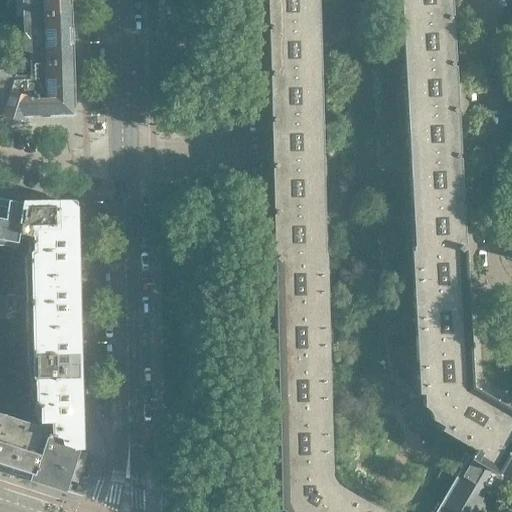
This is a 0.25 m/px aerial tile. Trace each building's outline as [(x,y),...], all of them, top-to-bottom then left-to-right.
[(67,12),(66,0),(23,0),(24,17),(67,12)] [(312,27),(310,0),(267,0),(268,5),(266,6),(266,12),(268,13),(269,28),(312,27)] [(447,19),(446,0),(401,0),(402,21),(447,19)] [(68,61),(67,30),(67,12),(24,17),(25,32),(26,56),(30,60),(30,65),(68,61)] [(450,65),(447,19),(402,21),(405,67),(450,65)] [(313,72),(312,27),(269,28),(269,51),(268,52),(268,58),(270,59),(270,74),(313,72)] [(19,66),(18,57),(7,58),(8,67),(19,66)] [(70,115),(68,61),(30,65),(30,78),(10,79),(0,114),(0,116),(18,122),(20,116),(70,115)] [(452,111),(450,65),(405,67),(407,113),(452,111)] [(0,114),(10,79),(12,72),(0,69),(0,114)] [(314,118),(313,72),(270,74),(271,97),(269,98),(269,104),(271,105),(271,120),(314,118)] [(455,157),(452,111),(407,113),(410,159),(455,157)] [(315,164),(314,118),(271,120),(272,143),(270,144),(270,150),(272,151),(272,165),(315,164)] [(457,203),(455,157),(410,159),(412,205),(457,203)] [(317,210),(315,164),(272,165),(273,189),(271,190),(271,196),(273,197),(273,211),(317,210)] [(16,234),(22,204),(0,199),(0,240),(15,243),(17,234),(16,234)] [(74,276),(72,225),(72,203),(22,204),(16,234),(17,234),(30,237),(30,251),(29,251),(27,253),(28,277),(74,276)] [(459,247),(457,203),(412,205),(415,251),(461,249),(459,247)] [(318,258),(317,210),(273,211),(274,235),(272,236),(272,242),(274,243),(274,257),(273,259),(318,258)] [(511,443),(511,412),(469,387),(461,249),(415,251),(423,406),(425,407),(427,408),(428,410),(429,411),(430,413),(431,415),(431,417),(431,420),(432,419),(471,442),(468,447),(475,451),(471,458),(477,461),(481,454),(496,463),(501,462),(511,443)] [(368,511),(325,487),(319,258),(318,258),(273,259),(274,307),(271,308),(271,315),(274,316),(275,360),(272,361),(272,368),(276,369),(277,413),(273,414),(273,421),(277,422),(278,466),(274,468),(275,474),(278,476),(279,508),(280,511),(368,511)] [(75,327),(74,276),(28,277),(29,328),(75,327)] [(78,447),(75,327),(29,328),(30,379),(32,381),(33,404),(35,406),(37,406),(37,415),(37,430),(30,427),(31,423),(24,421),(8,471),(54,486),(55,484),(61,481),(63,481),(64,478),(77,483),(87,454),(73,450),(74,447),(78,447)] [(37,415),(37,406),(35,406),(33,404),(20,400),(22,410),(37,415)] [(0,468),(8,471),(24,421),(17,419),(16,423),(0,418),(0,417),(0,468)] [(480,511),(489,498),(501,476),(495,472),(501,462),(496,463),(481,454),(477,461),(471,458),(464,454),(453,472),(457,475),(434,511),(432,511),(430,511),(429,511),(480,511)]
